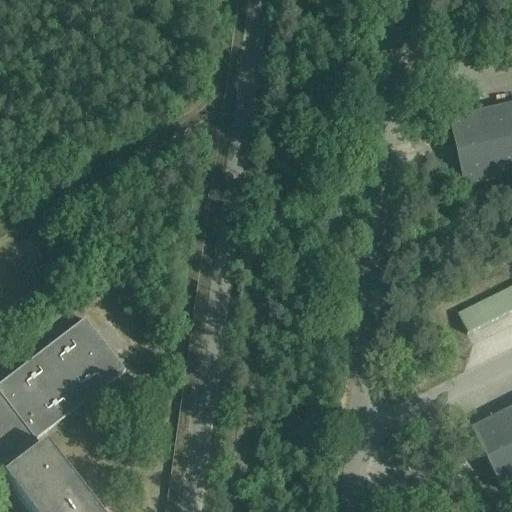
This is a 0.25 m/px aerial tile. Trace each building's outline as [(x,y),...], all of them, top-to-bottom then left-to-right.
[(511,105),(447,120),(463,189),(511,178),(511,105)] [(47,288),(67,272),(38,234),(0,262),(0,265),(20,293),(40,278),(47,288)] [(511,287),(458,315),(467,333),(511,309),(511,287)] [(0,470),(31,511),(95,511),(39,438),(124,373),(84,320),(0,384),(0,470)] [(511,408),(470,430),(501,493),(511,487),(511,408)]
